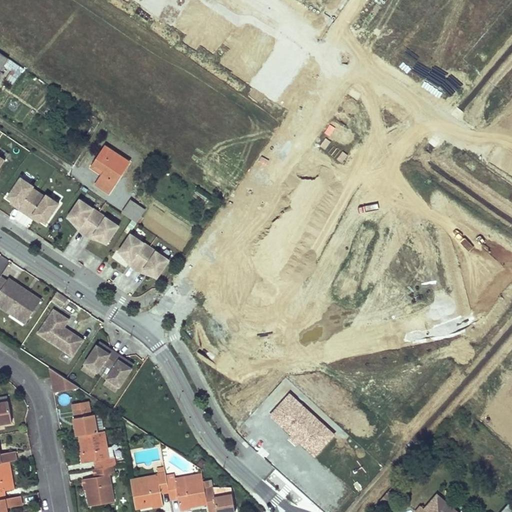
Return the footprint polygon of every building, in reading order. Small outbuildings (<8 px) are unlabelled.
[(0,70),(9,57),(0,50),(0,70)] [(2,71),(15,81),(25,69),(11,58),(2,71)] [(106,147),(95,164),(105,170),(102,175),(96,185),(109,194),(130,162),(106,147)] [(95,164),(92,168),(102,175),(105,170),(95,164)] [(35,186),(22,178),(8,197),(13,200),(21,206),(23,203),(34,187),(35,186)] [(40,191),(34,187),(23,203),(30,207),(40,191)] [(46,196),(40,191),(30,207),(36,212),(46,196)] [(60,203),(47,195),(46,196),(36,212),(34,215),(42,220),(46,223),(60,203)] [(21,206),(13,200),(11,203),(40,223),(42,220),(34,215),(36,212),(30,207),(23,203),(21,206)] [(100,213),(81,201),(69,218),(81,226),(80,228),(87,233),(100,213)] [(131,201),(122,213),(136,223),(145,210),(131,201)] [(107,244),(119,226),(100,213),(87,233),(94,237),(95,236),(107,244)] [(81,226),(69,218),(85,236),(87,233),(80,228),(81,226)] [(85,236),(107,244),(95,236),(94,237),(87,233),(85,236)] [(150,247),(131,234),(119,252),(131,260),(130,262),(137,267),(150,247)] [(157,278),(169,260),(150,247),(137,267),(143,271),(145,269),(157,278)] [(131,260),(119,252),(134,270),(137,267),(130,262),(131,260)] [(134,270),(157,278),(145,269),(143,271),(137,267),(134,270)] [(16,283),(9,278),(8,280),(0,291),(0,306),(11,314),(14,309),(29,319),(42,300),(30,292),(28,294),(14,286),(16,283)] [(30,292),(16,283),(14,286),(28,294),(30,292)] [(69,299),(58,292),(52,300),(63,308),(69,299)] [(14,309),(11,314),(26,324),(29,319),(14,309)] [(69,320),(54,311),(39,333),(64,350),(73,356),(83,340),(68,331),(67,333),(62,330),(64,328),(69,320)] [(111,350),(100,343),(97,346),(109,354),(111,350)] [(117,354),(111,350),(109,354),(97,346),(86,364),(97,372),(103,363),(108,366),(117,354)] [(67,364),(73,356),(64,350),(59,358),(67,364)] [(122,358),(117,354),(108,366),(113,370),(107,379),(120,387),(132,369),(120,361),(122,358)] [(134,366),(122,358),(120,361),(132,369),(134,366)] [(97,372),(86,364),(82,369),(94,377),(97,372)] [(120,387),(107,379),(104,384),(116,392),(120,387)] [(0,422),(12,420),(8,400),(7,394),(0,395),(0,422)] [(332,435),(290,397),(273,416),(315,454),(332,435)] [(91,408),(90,408),(89,403),(74,405),(75,411),(76,418),(75,419),(78,437),(81,436),(98,433),(98,431),(96,415),(92,415),(91,408)] [(101,414),(96,415),(98,431),(104,431),(101,414)] [(98,433),(81,436),(86,464),(96,462),(100,462),(101,469),(113,467),(115,467),(114,459),(107,460),(106,449),(108,449),(105,432),(98,433)] [(113,448),(108,449),(106,449),(107,460),(114,459),(113,448)] [(0,462),(9,461),(17,460),(15,450),(0,453),(0,450),(0,462)] [(9,461),(0,462),(0,497),(2,498),(1,490),(4,489),(11,488),(10,477),(12,476),(9,461)] [(100,478),(96,478),(86,480),(91,507),(115,504),(112,488),(110,489),(108,477),(115,475),(113,467),(101,469),(99,470),(100,478)] [(148,482),(132,485),(136,510),(163,505),(162,495),(161,492),(169,490),(168,481),(167,474),(158,475),(159,483),(148,485),(148,482)] [(158,475),(131,479),(132,485),(148,482),(148,485),(159,483),(158,475)] [(176,480),(168,481),(169,490),(170,494),(170,498),(178,496),(179,500),(180,510),(209,505),(206,490),(205,483),(204,480),(188,483),(189,485),(177,487),(176,480)] [(210,489),(206,490),(209,505),(209,511),(236,511),(234,496),(231,496),(216,499),(215,494),(214,489),(210,489)] [(385,498),(381,502),(387,507),(395,498),(390,493),(389,494),(385,498)] [(0,497),(0,511),(8,511),(7,506),(22,503),(20,494),(5,497),(2,498),(0,497)] [(458,511),(438,495),(425,509),(422,511),(458,511)]
